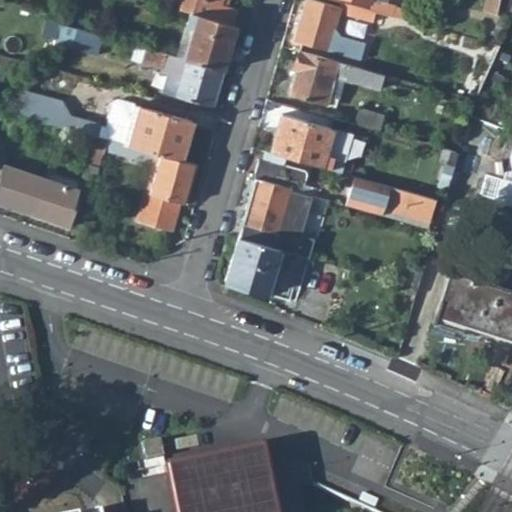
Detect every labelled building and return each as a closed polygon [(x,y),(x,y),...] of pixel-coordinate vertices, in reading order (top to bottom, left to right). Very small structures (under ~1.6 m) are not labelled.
[(220,5),(221,0),(161,0),(160,4),(190,13),(234,26),(238,10),(220,5)] [(334,33),(341,9),(311,0),(306,0),(295,40),(358,59),(364,42),(334,33)] [(363,0),(370,1),(369,9),(395,16),(396,5),(382,1),(382,0),(363,0)] [(504,16),(509,0),(487,0),(484,10),(504,16)] [(223,70),(234,26),(190,13),(186,27),(192,29),(185,59),(223,70)] [(56,38),(73,43),(77,28),(60,23),(56,38)] [(144,48),(140,62),(160,68),(158,72),(163,74),(159,91),(189,101),(213,107),(223,70),(185,59),(181,58),(144,48)] [(385,75),(384,75),(298,51),(293,69),(296,71),(289,94),(334,106),(342,77),(381,88),(382,86),(385,75)] [(424,98),(428,87),(385,75),(382,86),(424,98)] [(63,104),(23,93),(19,116),(96,138),(100,125),(71,117),(63,104)] [(100,125),(96,138),(106,140),(123,145),(135,105),(118,100),(114,103),(109,119),(112,123),(106,126),(100,125)] [(193,122),(135,105),(123,145),(182,162),(193,122)] [(350,122),(377,129),(382,113),(354,105),(350,122)] [(339,130),(281,114),(271,153),(327,169),(339,130)] [(182,162),(123,145),(106,140),(100,159),(106,161),(108,157),(133,164),(134,160),(152,165),(149,175),(153,177),(141,224),(170,233),(178,202),(185,204),(196,166),(182,162)] [(297,190),(302,171),(260,159),(254,178),(297,190)] [(72,209),(78,190),(2,165),(0,172),(0,203),(69,227),(75,210),(72,209)] [(428,219),(434,198),(353,176),(347,197),(428,219)] [(254,178),(237,236),(274,248),(288,198),(304,203),(325,209),(328,200),(326,199),(297,190),(254,178)] [(304,203),(288,198),(274,248),(305,257),(309,242),(295,238),(304,203)] [(237,236),(225,280),(266,294),(276,259),(302,267),(307,269),(310,258),(305,257),(274,248),(237,236)] [(317,260),(310,258),(307,269),(314,271),(317,260)] [(302,267),(276,259),(266,294),(292,301),(302,267)] [(511,339),(511,291),(449,272),(437,311),(465,320),(464,325),(511,339)] [(162,473),(162,474),(169,511),(276,511),(265,454),(265,453),(264,453),(263,452),(262,452),(164,471),(163,472),(162,473)]
